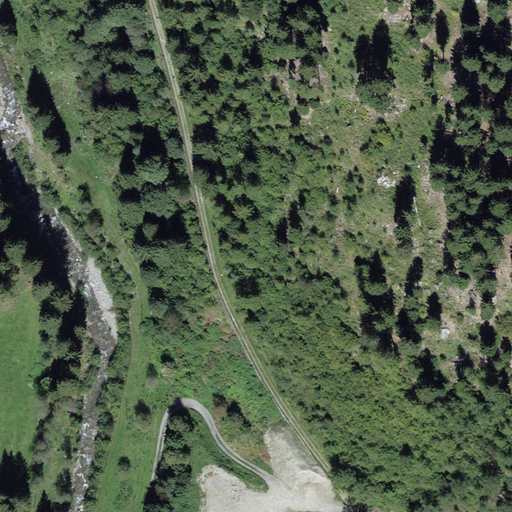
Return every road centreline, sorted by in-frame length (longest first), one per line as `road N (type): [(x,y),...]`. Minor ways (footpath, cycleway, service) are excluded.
road 1 (track): [(159,0),(254,345),(288,418),(333,468),(352,511)]
road 2 (track): [(104,511),(138,363),(138,291),(38,52)]
road 3 (track): [(149,511),(169,418),(191,403),(211,417),(223,453),(273,478),(293,502),(352,511)]
